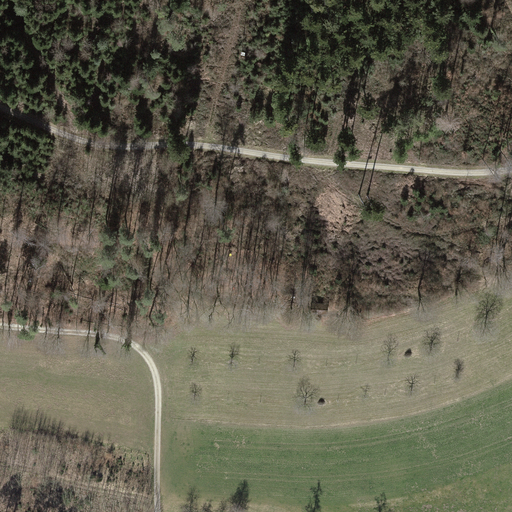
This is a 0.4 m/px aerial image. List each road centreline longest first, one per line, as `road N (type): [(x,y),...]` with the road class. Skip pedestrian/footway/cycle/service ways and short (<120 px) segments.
road 1 (track): [(0,107),(102,145),(203,145),(440,171),(511,169)]
road 2 (track): [(158,511),(158,389),(148,357),(106,334),(0,323)]
